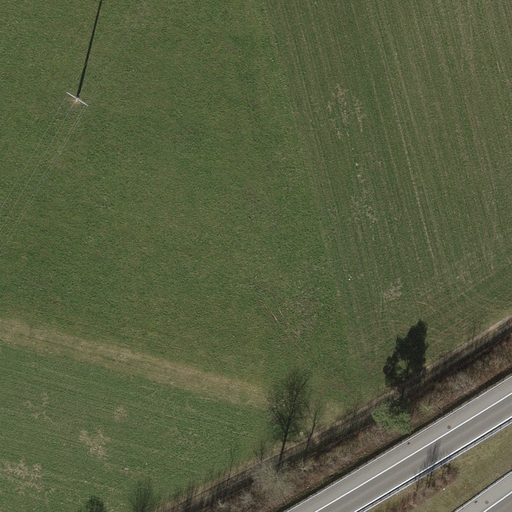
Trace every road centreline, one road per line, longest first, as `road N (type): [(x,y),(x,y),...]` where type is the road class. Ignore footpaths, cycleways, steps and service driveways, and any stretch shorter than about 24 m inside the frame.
road 1 (track): [(511,324),(177,511)]
road 2 (motorway): [(511,401),(329,511)]
